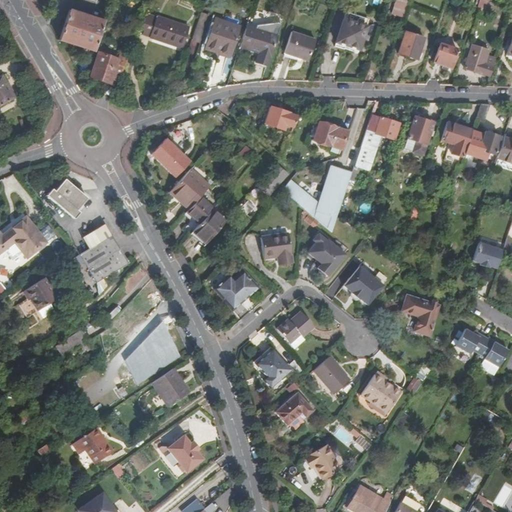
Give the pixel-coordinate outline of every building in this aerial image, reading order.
[(178,0),(175,9),(191,14),(193,5),(179,0),(178,0)] [(395,0),(391,13),(402,17),(408,0),(395,0)] [(58,40),(92,51),(95,43),(102,22),(68,11),(58,40)] [(342,21),(365,29),(368,22),(345,13),(342,21)] [(174,47),(181,27),(148,16),(141,37),(174,47)] [(205,47),(230,55),(239,28),(214,20),(205,47)] [(365,29),(342,21),(335,43),(357,51),(365,29)] [(277,36),(246,26),(239,47),(259,54),(256,63),(267,67),(277,36)] [(397,55),(416,61),(423,40),(404,34),(397,55)] [(291,35),(284,56),(300,61),(307,64),(314,43),(291,35)] [(430,64),(450,70),(456,52),(436,45),(430,64)] [(463,68),(489,77),(494,61),(485,58),(487,52),(471,46),(463,68)] [(89,77),(108,83),(116,59),(96,53),(89,77)] [(300,61),(284,56),(283,59),(299,64),(300,61)] [(0,76),(0,104),(13,97),(9,91),(11,90),(7,84),(5,84),(0,76)] [(479,106),(474,120),(482,123),(487,106),(479,106)] [(284,127),(292,129),(295,118),(269,108),(263,125),(282,131),(284,127)] [(398,125),(370,116),(359,149),(353,168),(361,171),(374,135),(393,141),(398,125)] [(414,143),(411,153),(420,156),(431,124),(412,118),(405,140),(414,143)] [(461,159),(463,155),(470,132),(445,123),(439,140),(445,142),(452,145),(448,155),(458,158),(461,159)] [(311,141),(338,151),(345,134),(317,124),(311,141)] [(482,136),(470,132),(463,155),(483,162),(484,159),(486,153),(492,156),(498,138),(483,132),(482,136)] [(511,137),(504,135),(496,160),(511,165),(511,137)] [(282,158),(288,139),(285,138),(280,156),(282,158)] [(414,143),(405,140),(402,150),(411,153),(414,143)] [(164,141),(149,157),(174,178),(188,163),(164,141)] [(245,147),(236,156),(242,161),(250,151),(245,147)] [(353,168),(359,149),(352,147),(346,165),(353,168)] [(351,174),(353,168),(346,165),(344,172),(351,174)] [(258,188),(268,196),(285,175),(276,167),(258,188)] [(280,191),(301,209),(331,233),(333,225),(336,217),(351,174),(344,172),(329,167),(317,204),(289,181),(280,191)] [(188,172),(170,191),(190,209),(199,198),(208,189),(188,172)] [(71,216),(75,219),(80,212),(77,209),(81,203),(86,197),(62,180),(61,182),(53,193),(50,191),(49,192),(45,198),(71,216)] [(206,204),(199,198),(190,209),(186,213),(199,225),(211,212),(213,210),(206,204)] [(211,212),(199,225),(193,233),(207,245),(225,224),(211,212)] [(27,219),(1,238),(8,247),(14,244),(26,260),(46,244),(27,219)] [(83,239),(90,251),(80,257),(97,283),(129,264),(105,225),(83,239)] [(319,262),(315,269),(329,278),(346,252),(317,233),(304,252),(319,262)] [(280,258),(281,266),(291,265),(287,235),(259,238),(262,260),(275,258),(280,258)] [(487,268),(495,270),(501,252),(477,244),(471,262),(479,265),(478,267),(486,270),(487,268)] [(358,265),(342,289),(369,306),(384,282),(358,265)] [(138,267),(119,287),(128,295),(146,274),(138,267)] [(241,302),(238,300),(244,295),(246,297),(256,288),(242,272),(233,280),(228,274),(212,289),(231,311),(241,302)] [(29,297),(37,311),(57,299),(53,292),(49,286),(44,278),(25,290),(29,297)] [(412,333),(427,337),(436,307),(405,297),(399,312),(417,318),(412,333)] [(276,329),(287,343),(298,333),(301,336),(312,327),(299,311),(292,318),(293,319),(290,322),(287,320),(276,329)] [(125,362),(137,386),(180,357),(164,321),(138,348),(137,347),(135,348),(137,350),(125,362)] [(56,347),(63,358),(90,340),(83,329),(56,347)] [(467,355),(470,351),(483,358),(478,368),(492,376),(506,351),(471,331),(470,334),(463,329),(453,347),(467,355)] [(303,339),(301,336),(298,333),(287,343),(292,348),(303,339)] [(253,364),(263,377),(260,380),(268,389),(289,370),(271,349),(253,364)] [(312,372),(333,395),(348,381),(329,358),(312,372)] [(415,381),(422,368),(421,367),(413,378),(415,381)] [(428,372),(422,368),(415,381),(420,384),(426,375),(428,372)] [(188,394),(172,370),(151,384),(166,407),(188,394)] [(378,409),(376,412),(385,418),(401,394),(375,376),(361,397),(370,403),(378,409)] [(286,428),(301,415),(305,420),(313,412),(297,395),(275,414),(286,428)] [(23,412),(26,417),(41,409),(37,402),(23,412)] [(368,406),(376,412),(378,409),(370,403),(368,406)] [(23,412),(14,417),(19,424),(20,424),(27,419),(26,417),(23,412)] [(28,419),(27,419),(20,424),(24,429),(31,424),(28,419)] [(72,444),(78,454),(84,451),(93,465),(112,452),(104,441),(101,442),(94,430),(72,444)] [(364,440),(352,431),(350,434),(362,444),(364,440)] [(185,473),(185,474),(201,459),(194,452),(195,450),(189,443),(188,445),(181,437),(165,451),(178,465),(177,469),(181,473),(185,473)] [(40,456),(48,451),(44,445),(36,450),(40,456)] [(308,470),(312,467),(321,481),(338,470),(323,446),(301,461),(308,470)] [(384,511),(389,504),(359,486),(347,507),(354,511),(384,511)] [(117,511),(103,491),(76,509),(77,511),(117,511)] [(222,494),(204,508),(206,511),(224,511),(232,506),(222,494)] [(414,511),(416,508),(416,504),(408,499),(403,501),(400,504),(399,504),(393,511),(414,511)]
